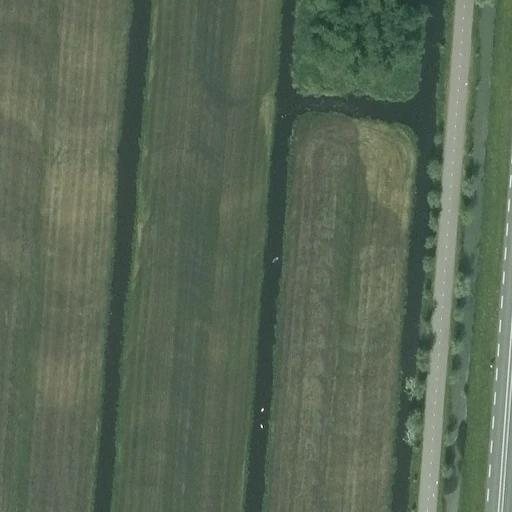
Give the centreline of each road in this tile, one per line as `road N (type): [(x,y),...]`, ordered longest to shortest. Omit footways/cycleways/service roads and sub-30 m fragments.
road 1 (unclassified): [(429,511),(468,0)]
road 2 (secondary): [(495,511),(511,297)]
